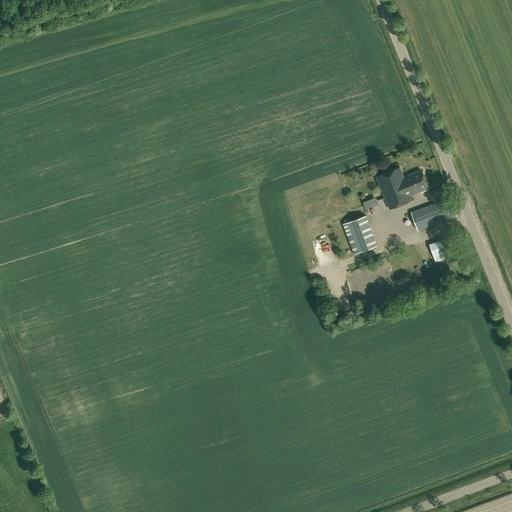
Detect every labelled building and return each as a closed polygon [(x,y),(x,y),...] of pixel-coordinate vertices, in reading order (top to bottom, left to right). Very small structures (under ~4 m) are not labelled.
[(421,170),(404,177),(400,167),(376,177),(390,210),(413,200),(411,195),(429,188),(421,170)] [(412,213),(419,230),(456,216),(449,199),(412,213)] [(368,218),(367,215),(343,224),(353,254),(378,246),(368,218)] [(321,235),(315,237),(322,258),(329,255),(321,235)] [(430,245),(437,263),(457,256),(449,237),(430,245)] [(314,253),(304,256),(307,265),(317,261),(314,253)]
